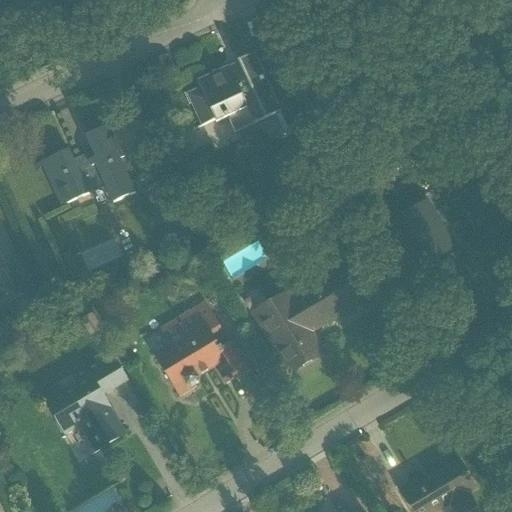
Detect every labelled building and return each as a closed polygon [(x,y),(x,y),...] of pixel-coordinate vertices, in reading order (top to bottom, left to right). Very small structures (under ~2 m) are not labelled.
[(236,131),(281,110),(255,52),(196,78),(200,87),(186,93),(203,129),(229,116),(236,131)] [(113,201),(136,190),(105,125),(85,135),(92,149),(75,158),(70,147),(41,162),(63,208),(106,186),(113,201)] [(419,269),(457,246),(428,199),(391,222),(419,269)] [(122,234),(107,243),(113,254),(128,245),(122,234)] [(0,304),(22,294),(0,248),(0,304)] [(252,310),(294,376),(329,354),(315,333),(366,301),(346,271),(298,301),(289,287),(252,310)] [(226,383),(250,367),(206,298),(145,337),(178,389),(215,366),(226,383)] [(128,380),(111,354),(43,396),(68,435),(82,426),(96,449),(125,432),(103,396),(128,380)] [(473,511),(480,508),(469,490),(481,482),(464,453),(399,492),(411,511),(439,511),(450,505),(454,511),(473,511)]
